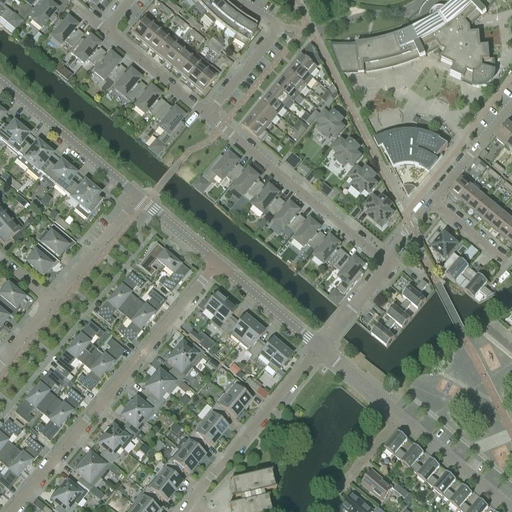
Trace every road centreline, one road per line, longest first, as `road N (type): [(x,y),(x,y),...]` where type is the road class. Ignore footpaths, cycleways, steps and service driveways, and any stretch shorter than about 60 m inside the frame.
road 1 (residential): [(9,511),(218,263)]
road 2 (residential): [(384,262),(208,116)]
road 3 (residential): [(189,508),(322,350)]
road 4 (tertiary): [(139,200),(0,83)]
road 5 (residential): [(208,116),(277,29),(236,0)]
road 6 (tertiary): [(511,506),(402,415)]
road 7 (tertiary): [(322,350),(218,263)]
road 8 (residential): [(52,304),(139,200)]
road 9 (residential): [(208,116),(105,30)]
road 10 (residential): [(432,203),(511,108)]
road 11 (residential): [(331,511),(402,415)]
